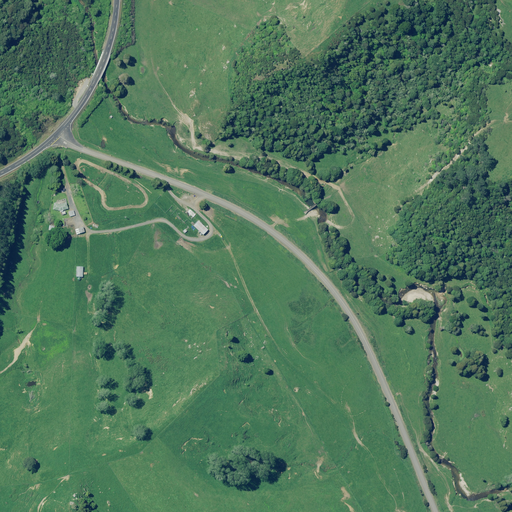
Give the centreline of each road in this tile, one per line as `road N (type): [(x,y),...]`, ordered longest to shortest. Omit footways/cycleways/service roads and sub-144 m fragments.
road 1 (unclassified): [(54,137),(232,203),(315,263),(359,323),(434,511)]
road 2 (primary): [(54,137),(95,79),(116,0)]
